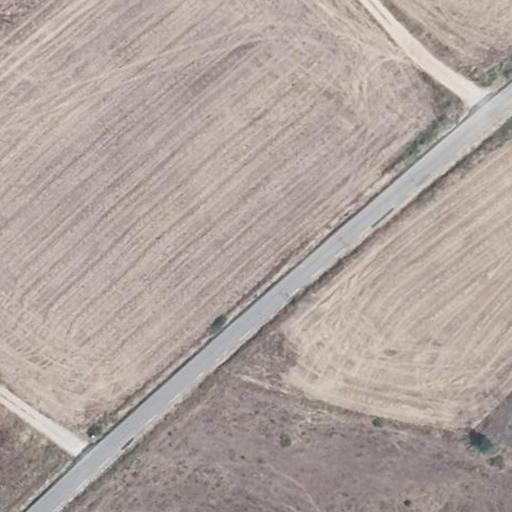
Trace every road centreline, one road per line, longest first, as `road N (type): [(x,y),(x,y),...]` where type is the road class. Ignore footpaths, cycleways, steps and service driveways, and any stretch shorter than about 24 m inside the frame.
road 1 (tertiary): [(41,511),(511,101)]
road 2 (track): [(496,115),(369,0)]
